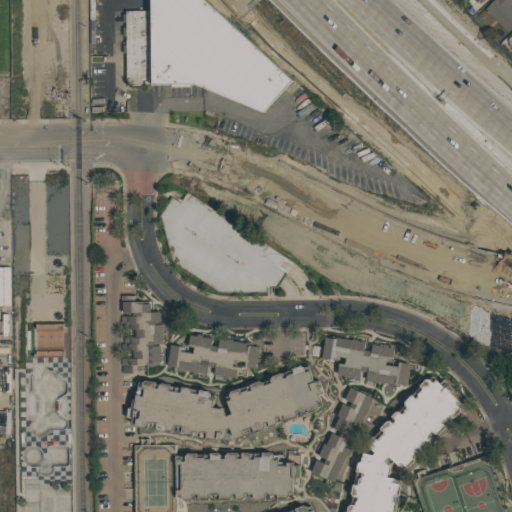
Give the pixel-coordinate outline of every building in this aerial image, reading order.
[(204,0),(291,80),(263,112),(195,84),(127,86),(126,12),(151,11),(150,0),(204,0)] [(485,10),(495,0),(511,0),(511,5),(509,8),(511,11),(511,29),(507,34),(485,10)] [(161,215),(173,261),(221,289),(234,286),(232,278),(233,276),(225,271),(233,258),(234,258),(249,232),(185,194),(182,201),(172,195),(161,215)] [(0,305),(10,306),(10,269),(0,268),(0,305)] [(122,303),(162,302),(164,367),(124,369),(122,303)] [(171,369),(175,333),(263,343),(258,379),(171,369)] [(412,355),(403,392),(321,373),(329,336),(412,355)] [(246,442),(210,444),(131,429),(140,381),(219,396),(216,409),(234,408),(229,395),(310,365),(328,412),(246,442)] [(351,511),(367,449),(436,377),(470,409),(413,469),(402,511),(351,511)] [(312,475),(350,389),(383,403),(345,490),(312,475)] [(10,411),(0,410),(0,433),(10,434),(10,411)] [(178,456),(294,456),(294,502),(178,502),(178,456)]
